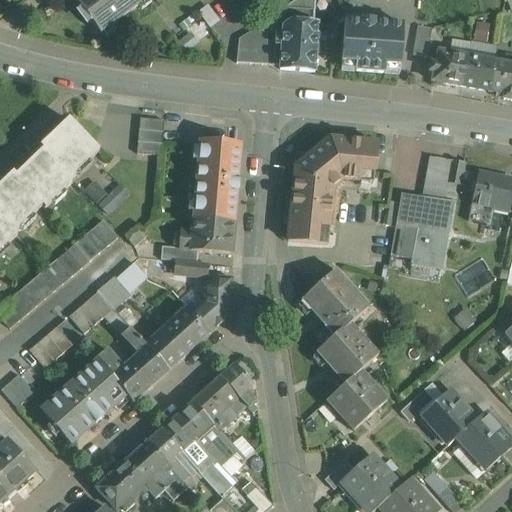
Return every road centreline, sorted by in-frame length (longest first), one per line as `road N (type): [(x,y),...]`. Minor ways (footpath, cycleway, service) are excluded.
road 1 (residential): [(260,309),(44,511)]
road 2 (residential): [(270,110),(126,93),(0,60)]
road 3 (residential): [(511,142),(270,110)]
road 4 (residential): [(260,309),(294,511)]
road 5 (residential): [(270,110),(260,309)]
road 6 (unknown): [(337,511),(457,361)]
road 7 (residential): [(0,356),(127,252)]
road 8 (unknown): [(263,255),(335,244),(373,209)]
